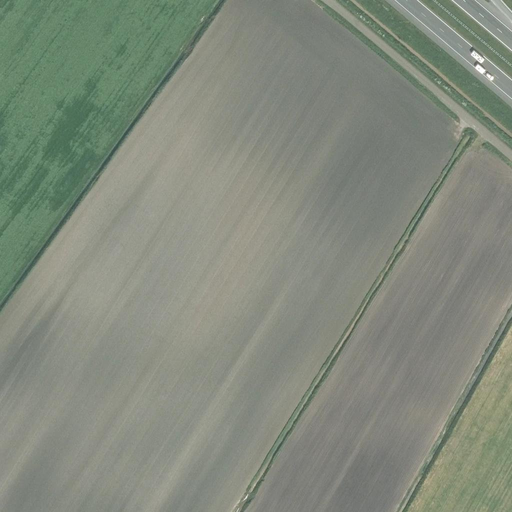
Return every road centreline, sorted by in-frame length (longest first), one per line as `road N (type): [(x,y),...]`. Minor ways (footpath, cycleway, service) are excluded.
road 1 (unclassified): [(511,156),(327,0)]
road 2 (motorway): [(398,0),(511,94)]
